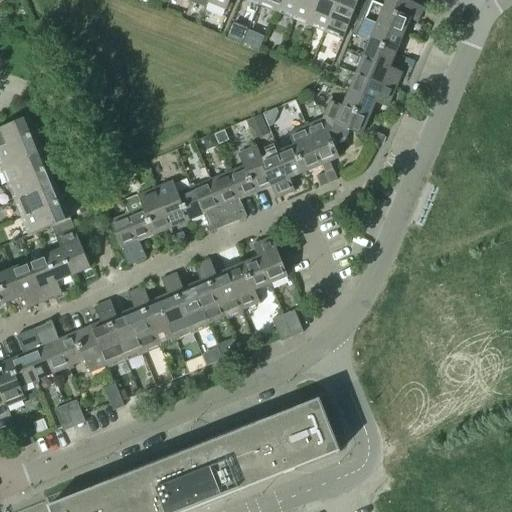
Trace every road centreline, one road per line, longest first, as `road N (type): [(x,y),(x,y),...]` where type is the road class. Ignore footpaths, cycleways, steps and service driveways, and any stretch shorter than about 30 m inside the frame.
road 1 (residential): [(357,307),(330,281),(301,218),(0,341)]
road 2 (residential): [(0,465),(7,482),(241,390),(327,342)]
road 3 (residential): [(357,307),(485,11)]
road 4 (unclassified): [(250,511),(367,461),(365,432),(327,342)]
